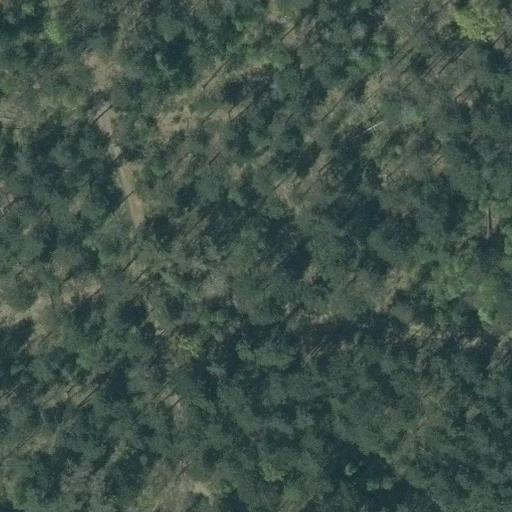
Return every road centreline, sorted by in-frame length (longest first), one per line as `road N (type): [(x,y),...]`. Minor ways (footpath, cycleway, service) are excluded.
road 1 (track): [(0,331),(143,283),(511,345)]
road 2 (track): [(70,0),(199,505)]
road 3 (track): [(0,495),(199,505)]
